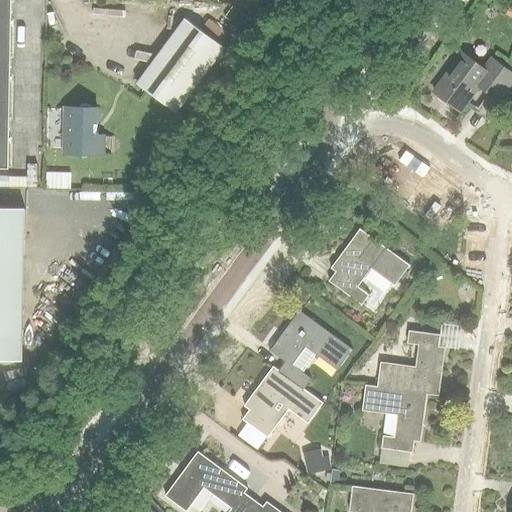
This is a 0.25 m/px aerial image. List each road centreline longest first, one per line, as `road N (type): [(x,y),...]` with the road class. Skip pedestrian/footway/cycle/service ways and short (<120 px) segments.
road 1 (residential): [(40,511),(120,431),(341,136),(394,123),(505,197)]
road 2 (residential): [(461,511),(505,197)]
